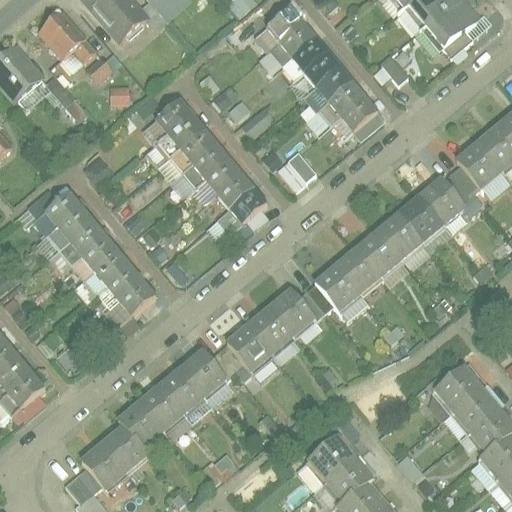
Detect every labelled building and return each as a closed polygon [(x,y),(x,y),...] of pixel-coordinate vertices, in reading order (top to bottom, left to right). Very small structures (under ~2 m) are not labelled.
[(139,27),(114,0),(85,0),(80,5),(118,46),(139,27)] [(248,0),(234,0),(225,8),(237,23),(255,8),(248,0)] [(470,32),(442,0),(388,0),(438,59),(470,32)] [(379,118),(289,12),(257,39),(347,145),(379,118)] [(83,47),(58,20),(39,37),(59,59),(65,64),(83,47)] [(0,65),(0,87),(17,106),(36,89),(8,58),(0,65)] [(390,59),(378,69),(395,91),(408,81),(390,59)] [(103,67),(87,81),(95,89),(110,75),(103,67)] [(128,108),(128,91),(109,91),(109,108),(128,108)] [(265,210),(175,104),(143,131),(233,236),(265,210)] [(240,104),(227,116),(236,126),(249,113),(240,104)] [(261,113),(240,133),(250,143),(271,124),(261,113)] [(511,117),(436,178),(440,184),(462,211),(511,170),(511,117)] [(0,169),(16,156),(0,138),(0,169)] [(275,173),(293,197),(316,181),(299,157),(275,173)] [(462,211),(440,184),(311,289),(336,320),(465,215),(462,211)] [(153,302),(63,197),(32,224),(122,329),(153,302)] [(316,330),(290,298),(225,349),(251,381),(316,330)] [(43,359),(64,347),(58,335),(37,347),(43,359)] [(42,392),(0,342),(0,406),(10,419),(42,392)] [(229,391),(204,360),(118,427),(123,433),(142,458),(229,391)] [(511,366),(503,372),(511,384),(511,366)] [(511,424),(471,376),(436,405),(482,460),(476,465),(511,508),(511,424)] [(142,458),(123,433),(77,469),(100,498),(146,462),(142,458)] [(373,511),(359,495),(369,487),(332,444),(300,471),(335,511),(373,511)] [(224,457),(200,477),(213,493),(237,473),(224,457)]
